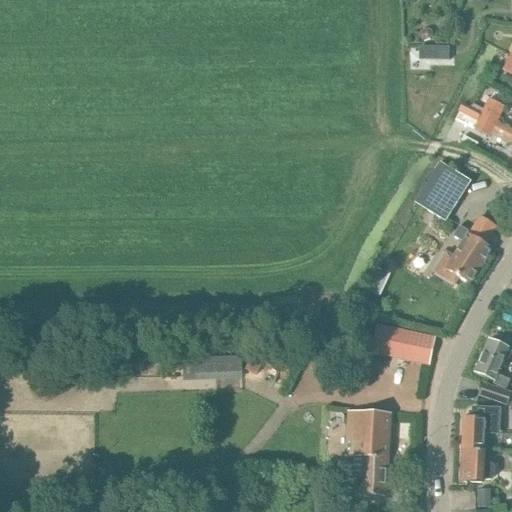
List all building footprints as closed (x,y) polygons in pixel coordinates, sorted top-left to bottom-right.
[(420,32),(418,36),(420,39),(423,41),(430,38),(432,35),(430,31),(427,30),(420,32)] [(418,47),(418,60),(431,61),(444,61),(448,61),(448,47),(445,47),(432,47),(418,47)] [(511,56),(503,71),(511,75),(511,56)] [(489,100),(482,115),(489,119),(497,123),(504,108),(489,100)] [(462,105),(455,120),(456,121),(459,122),(467,126),(474,130),(482,115),(475,111),(471,109),(467,107),(466,107),(462,105)] [(482,115),(474,130),(489,138),(490,136),(508,146),(509,144),(511,140),(511,137),(511,131),(497,123),(489,119),(482,115)] [(439,163),(414,203),(444,222),(445,221),(470,182),(439,163)] [(454,284),(458,278),(470,285),(491,251),(467,236),(469,233),(459,226),(452,237),(463,243),(453,258),(447,254),(435,273),(454,284)] [(377,268),(374,275),(387,281),(390,275),(377,268)] [(373,351),(427,363),(428,363),(433,341),(378,328),(373,351)] [(487,341),(473,373),(494,381),(493,384),(505,390),(509,381),(496,375),(503,358),(508,360),(511,353),(506,351),(507,349),(505,348),(508,341),(497,336),(493,343),(487,341)] [(241,358),(194,359),(194,382),(241,380),(241,358)] [(479,396),(504,405),(508,393),(484,384),(479,396)] [(461,450),(461,451),(482,451),(483,433),(497,434),(498,410),(472,409),(472,418),(462,418),(461,449),(460,450),(461,450)] [(349,414),(347,456),(352,457),(362,457),(362,476),(362,481),(361,496),(363,496),(385,498),(387,459),(390,417),(349,414)] [(481,483),(481,480),(490,481),(494,477),(494,468),(490,464),(482,463),(482,451),(461,451),(460,482),(481,483)] [(489,491),(477,491),(477,508),(490,508),(489,491)]
